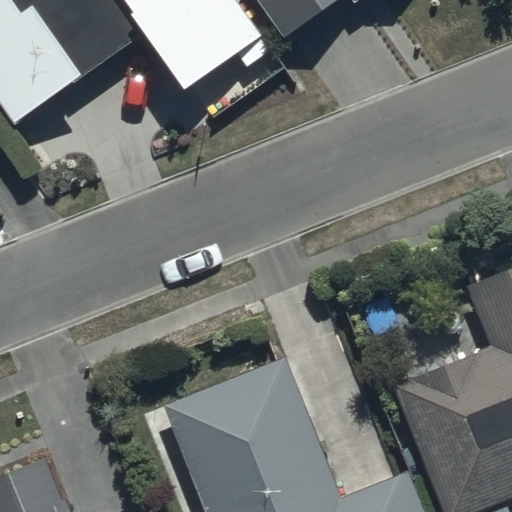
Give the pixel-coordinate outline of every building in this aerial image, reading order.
[(0,0),(0,113),(19,140),(141,50),(186,111),(242,70),(248,79),(270,63),(261,52),(264,50),(227,0),(0,0)] [(250,0),(287,53),(351,9),(358,19),(385,0),(250,0)] [(391,370),(443,509),(511,483),(511,252),(464,271),(487,335),(391,370)] [(278,346),(160,395),(207,511),(423,511),(403,461),(336,488),(278,346)] [(0,511),(69,511),(44,443),(0,459),(0,511)]
